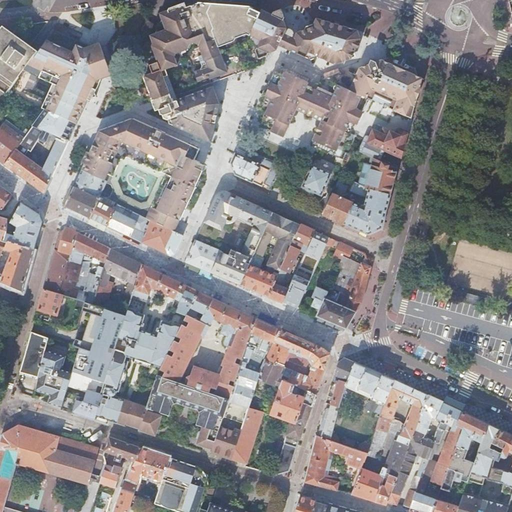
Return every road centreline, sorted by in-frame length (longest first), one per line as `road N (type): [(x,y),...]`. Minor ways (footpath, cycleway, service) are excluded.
road 1 (tertiary): [(455,38),(392,252),(381,342),(511,407)]
road 2 (residential): [(292,485),(3,403),(0,409)]
